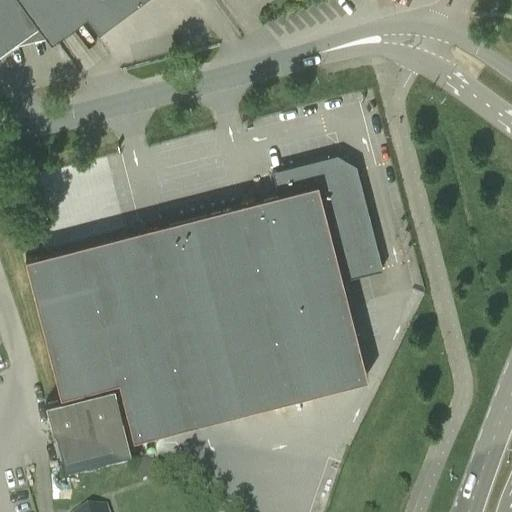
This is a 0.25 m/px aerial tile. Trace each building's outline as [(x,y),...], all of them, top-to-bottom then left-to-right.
[(0,0),(0,35),(5,43),(47,32),(22,0),(0,0)] [(22,0),(47,32),(51,37),(86,11),(98,27),(134,0),(22,0)] [(118,376),(133,435),(367,375),(342,277),(382,267),(357,168),(352,169),(351,166),(336,157),(333,158),(332,154),(272,169),(277,189),(258,194),(206,208),(188,212),(137,225),(124,229),(61,245),(25,254),(60,391),(118,376)] [(57,469),(60,482),(132,465),(114,387),(62,399),(42,404),(57,469)] [(152,461),(136,465),(140,482),(156,478),(152,461)]
